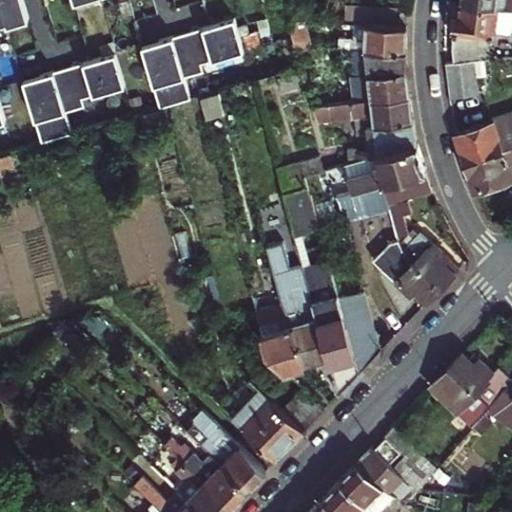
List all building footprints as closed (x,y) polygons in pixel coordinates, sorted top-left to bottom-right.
[(0,0),(0,26),(15,22),(15,25),(38,18),(32,0),(0,0)] [(454,62),(482,57),(485,57),(494,55),(490,32),(496,33),(497,28),(511,29),(511,27),(511,4),(462,2),(455,1),(455,12),(450,12),(450,27),(450,31),(451,48),(454,62)] [(312,44),(305,19),(288,18),(295,42),(312,44)] [(148,45),(165,108),(195,99),(189,77),(208,72),(206,64),(249,52),(240,19),(190,33),(158,42),(148,45)] [(357,47),(406,51),(406,42),(405,24),(355,22),(354,37),(340,36),(339,46),(357,47)] [(312,44),(295,42),(301,66),(316,66),(314,44),(312,44)] [(354,99),(409,93),(408,79),(406,51),(357,47),(359,75),(353,75),(354,99)] [(29,80),(48,142),(77,134),(71,111),(90,106),(88,98),(130,86),(121,53),(71,68),(44,76),(29,80)] [(451,93),(451,97),(478,93),(475,75),(485,74),(482,57),(454,62),(453,62),(446,63),(451,93)] [(306,83),(301,66),(278,73),(283,89),(306,83)] [(0,123),(12,120),(2,88),(0,88),(0,123)] [(203,118),(222,113),(217,91),(197,96),(203,118)] [(413,122),(409,93),(354,99),(319,102),(312,103),(317,120),(353,118),(354,127),(373,124),(374,133),(363,134),(366,151),(354,153),(355,157),(367,156),(374,154),(416,143),(413,122)] [(511,145),(511,110),(489,118),(491,123),(455,135),(465,162),(511,145)] [(319,130),(354,127),(353,118),(317,120),(319,130)] [(416,143),(374,154),(377,166),(347,174),(351,190),(382,181),(424,169),(422,161),(416,143)] [(470,179),(474,190),(511,177),(511,145),(465,162),(470,179)] [(344,163),(347,174),(377,166),(374,154),(367,156),(344,163)] [(316,156),(274,168),(281,191),(304,184),(301,174),(320,169),(316,156)] [(382,181),(389,207),(412,196),(432,190),(424,169),(382,181)] [(389,207),(382,181),(351,190),(336,194),(343,220),(389,207)] [(283,201),(295,241),(318,234),(307,194),(283,201)] [(401,247),(440,287),(450,276),(460,265),(434,239),(433,239),(423,229),(421,231),(419,225),(414,229),(409,210),(415,208),(412,196),(389,207),(396,232),(398,237),(401,247)] [(261,209),(269,237),(290,231),(282,203),(261,209)] [(433,293),(440,287),(401,247),(398,237),(392,238),(375,256),(418,299),(423,294),(428,299),(433,293)] [(289,270),(282,246),(266,250),(280,300),(282,300),(284,306),(282,307),(288,327),(294,325),(305,361),(316,357),(327,354),(304,272),(302,267),(289,270)] [(304,272),(327,354),(338,393),(350,381),(358,372),(337,298),(327,265),(304,272)] [(362,290),(337,298),(358,372),(366,363),(379,349),(362,290)] [(282,300),(280,300),(276,302),(277,309),(256,315),(266,351),(272,357),(284,368),(296,364),(305,361),(294,325),(288,327),(282,307),(284,306),(282,300)] [(456,357),(448,365),(488,403),(506,382),(508,380),(500,372),(503,369),(501,367),(499,365),(495,370),(480,354),(475,360),(464,349),(456,357)] [(503,369),(500,372),(508,380),(509,378),(511,375),(511,353),(501,367),(503,369)] [(242,360),(238,364),(239,368),(256,384),(262,390),(284,368),(272,357),(265,363),(258,355),(247,365),(242,360)] [(439,375),(430,385),(470,423),(488,403),(448,365),(439,375)] [(511,387),(506,382),(488,403),(470,423),(481,433),(493,419),(511,433),(511,387)] [(281,408),(262,390),(256,384),(229,411),(276,457),(291,442),(303,429),(281,408)] [(302,385),(281,408),(303,429),(314,418),(325,407),(302,385)] [(264,470),(201,409),(193,417),(193,423),(194,423),(187,430),(208,451),(246,488),(256,479),(264,470)] [(405,451),(393,465),(403,474),(416,486),(437,462),(395,421),(385,431),(386,432),(405,451)] [(238,497),(246,488),(208,451),(200,459),(182,441),(179,445),(166,432),(160,439),(177,456),(229,506),(238,497)] [(373,446),(393,465),(405,451),(386,432),(373,446)] [(339,478),(374,511),(376,511),(393,495),(387,490),(403,474),(393,465),(373,446),(371,446),(348,469),(339,478)] [(186,481),(178,490),(200,511),(223,511),(229,506),(177,456),(169,464),(186,481)] [(153,501),(164,511),(200,511),(178,490),(176,489),(165,500),(140,476),(133,482),(153,501)] [(374,511),(339,478),(331,487),(322,496),(338,511),(374,511)] [(314,505),(307,511),(338,511),(322,496),(314,505)] [(151,511),(164,511),(153,501),(148,507),(152,511),(151,511)]
